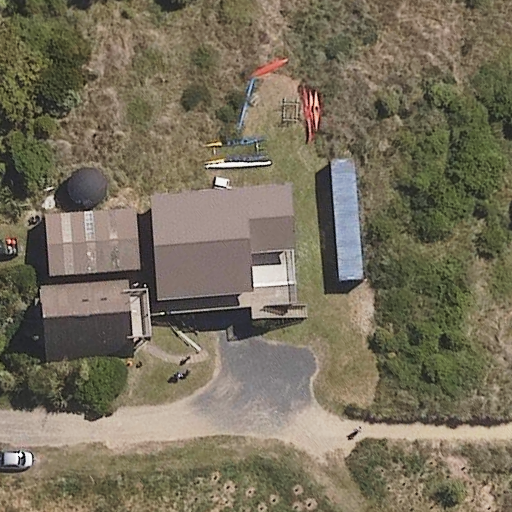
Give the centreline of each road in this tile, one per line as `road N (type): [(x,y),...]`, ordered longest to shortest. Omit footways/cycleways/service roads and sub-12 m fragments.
road 1 (track): [(0,424),(273,415),(338,435)]
road 2 (track): [(338,435),(511,430)]
